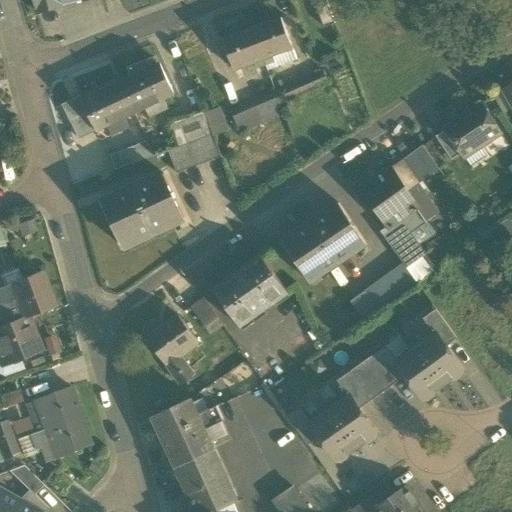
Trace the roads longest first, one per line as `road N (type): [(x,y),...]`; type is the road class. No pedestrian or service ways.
road 1 (residential): [(511,42),(94,324)]
road 2 (residential): [(29,77),(238,0)]
road 3 (residential): [(135,473),(94,324)]
road 4 (residential): [(94,324),(55,193)]
